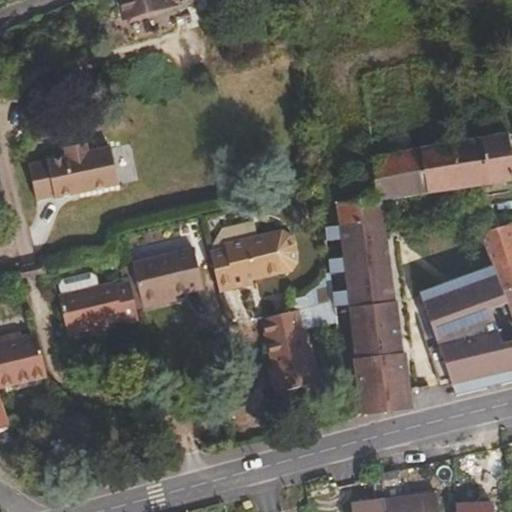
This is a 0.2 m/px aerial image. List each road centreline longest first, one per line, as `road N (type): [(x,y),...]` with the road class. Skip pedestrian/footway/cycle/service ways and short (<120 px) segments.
road 1 (secondary): [(511,401),(88,511)]
road 2 (unknown): [(169,426),(96,398),(59,373),(36,288)]
road 3 (unknown): [(169,426),(210,392),(229,354),(223,324)]
